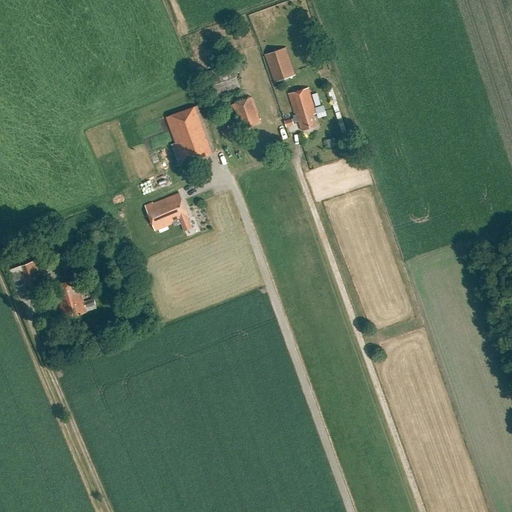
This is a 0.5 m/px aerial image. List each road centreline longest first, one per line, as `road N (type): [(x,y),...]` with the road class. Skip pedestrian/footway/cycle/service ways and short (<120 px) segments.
road 1 (track): [(423,511),(292,156)]
road 2 (track): [(100,511),(0,273)]
road 3 (track): [(111,511),(22,298)]
